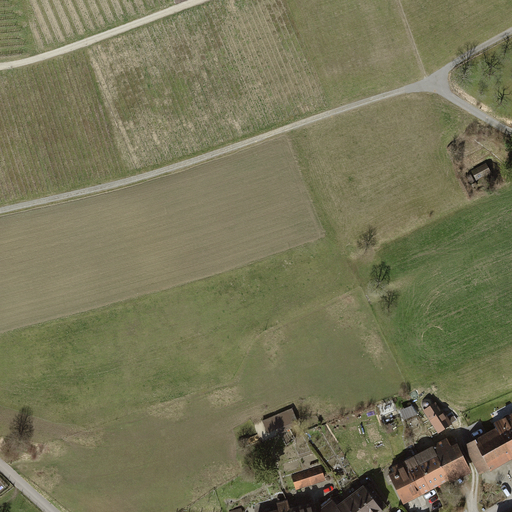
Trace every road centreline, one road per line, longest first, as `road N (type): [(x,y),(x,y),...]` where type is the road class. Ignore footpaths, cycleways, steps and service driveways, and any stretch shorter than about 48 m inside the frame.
road 1 (track): [(0,213),(110,188),(427,85),(511,32)]
road 2 (track): [(200,0),(0,66)]
road 3 (track): [(511,131),(427,85),(398,0)]
